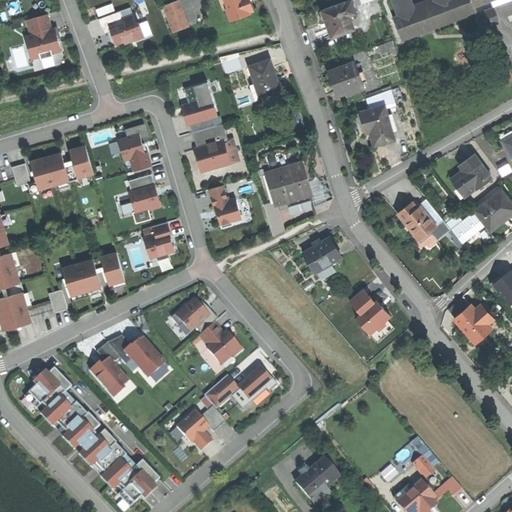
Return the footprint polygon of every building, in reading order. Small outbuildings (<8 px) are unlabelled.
[(179,0),(163,6),(173,33),(189,27),(179,0)] [(221,12),(226,11),(229,21),(248,14),(248,12),(252,10),(249,2),(248,0),(222,0),(217,2),(221,12)] [(392,15),(401,40),(478,12),(475,4),(473,0),(436,0),(398,13),(392,15)] [(393,0),(398,13),(436,0),(416,0),(413,1),(412,0),(393,0)] [(493,7),(490,0),(488,0),(475,4),(478,12),(493,7)] [(327,25),(332,39),(352,32),(346,15),(354,13),(351,1),(322,11),(327,25)] [(115,3),(97,6),(99,15),(116,12),(115,3)] [(130,7),(120,11),(123,18),(133,15),(130,7)] [(498,23),(493,7),(478,12),(484,28),(498,23)] [(120,11),(99,19),(104,34),(112,31),(113,34),(117,44),(126,40),(127,41),(135,38),(135,40),(144,36),(139,24),(137,25),(133,15),(123,18),(120,11)] [(25,37),(32,59),(40,57),(41,59),(54,56),(53,54),(62,51),(57,33),(56,28),(52,29),(48,14),(27,20),(31,35),(25,37)] [(374,46),(376,54),(392,49),(390,40),(374,46)] [(222,62),(226,74),(243,69),(238,56),(222,62)] [(249,87),(253,100),(278,93),(273,78),(271,71),(268,60),(248,66),(254,85),(249,87)] [(331,85),(334,95),(346,92),(346,94),(357,91),(356,88),(359,87),(358,83),(365,81),(362,72),(355,74),(351,64),(327,72),(331,85)] [(279,76),(273,78),(278,93),(284,91),(279,76)] [(198,160),(201,172),(231,163),(224,140),(228,139),(223,124),(216,126),(213,118),(218,116),(208,82),(184,89),(189,103),(187,104),(190,113),(184,115),(187,125),(190,124),(192,133),(193,133),(198,148),(202,147),(205,158),(198,160)] [(364,97),(367,110),(383,106),(393,103),(389,90),(364,97)] [(368,132),(372,145),(392,140),(383,106),(367,110),(358,113),(361,123),(364,133),(368,132)] [(135,171),(151,166),(147,152),(145,153),(143,144),(140,134),(139,134),(138,131),(127,135),(128,138),(119,141),(124,159),(131,157),(135,171)] [(501,143),(510,160),(511,159),(511,133),(510,134),(511,137),(501,143)] [(228,139),(224,140),(231,163),(238,161),(232,138),(228,139)] [(27,183),(31,193),(41,190),(40,189),(54,185),(68,181),(68,182),(79,179),(79,178),(94,173),(86,145),(71,150),(70,150),(73,160),(74,164),(66,166),(65,163),(61,152),(60,153),(47,157),(31,161),(34,171),(35,175),(37,180),(31,182),(27,183)] [(205,158),(202,147),(198,148),(195,148),(196,154),(198,160),(205,158)] [(450,181),(463,197),(474,188),(476,191),(491,179),(473,157),(466,162),(459,168),(462,171),(450,181)] [(27,183),(31,182),(25,163),(12,167),(16,180),(18,186),(27,183)] [(501,167),(504,174),(511,171),(511,167),(510,163),(501,167)] [(268,173),(276,203),(307,194),(303,179),(299,164),(268,173)] [(12,167),(0,170),(0,184),(16,180),(12,167)] [(152,174),(128,181),(135,201),(132,202),(135,212),(148,208),(149,209),(159,206),(156,195),(154,189),(157,189),(152,174)] [(70,186),(68,182),(68,181),(54,185),(56,190),(70,186)] [(218,213),(222,228),(233,225),(232,221),(242,218),(236,199),(228,201),(223,185),(209,189),(216,211),(217,211),(218,213)] [(511,206),(500,191),(472,212),(485,228),(478,234),(481,237),(502,220),(511,212),(511,206)] [(124,215),(135,212),(132,202),(121,205),(124,215)] [(262,206),(269,234),(283,230),(276,203),(262,206)] [(402,208),(396,213),(417,241),(427,233),(425,231),(432,226),(420,211),(417,214),(409,203),(402,208)] [(0,246),(9,244),(4,229),(0,215),(0,214),(2,214),(0,208),(0,246)] [(472,212),(466,217),(475,230),(478,234),(485,228),(472,212)] [(5,214),(0,215),(4,229),(9,227),(5,214)] [(455,216),(444,224),(449,230),(460,221),(455,216)] [(460,221),(449,230),(456,239),(458,243),(475,230),(466,217),(460,221)] [(440,219),(432,226),(425,231),(427,233),(434,242),(449,230),(444,224),(440,219)] [(155,234),(145,238),(151,258),(175,251),(171,240),(171,238),(172,237),(168,222),(153,226),(155,234)] [(458,249),(478,234),(475,230),(458,243),(456,239),(452,242),(458,249)] [(302,252),(316,275),(332,265),(330,262),(339,256),(334,248),(326,237),(321,241),(318,237),(310,242),(312,245),(302,252)] [(21,282),(20,282),(16,268),(11,253),(11,252),(1,255),(0,255),(0,288),(2,288),(6,287),(9,296),(5,297),(0,298),(0,317),(4,330),(17,327),(22,325),(32,322),(28,308),(27,307),(23,293),(25,293),(21,282)] [(16,252),(11,253),(16,268),(21,267),(16,252)] [(102,260),(104,267),(105,270),(109,283),(109,285),(110,285),(125,280),(117,252),(101,257),(102,260)] [(97,272),(96,269),(94,263),(93,259),(76,264),(63,268),(67,281),(68,285),(71,296),(101,287),(97,272)] [(104,267),(102,260),(94,263),(96,269),(104,267)] [(511,269),(494,280),(508,305),(511,303),(511,269)] [(111,289),(127,285),(125,280),(110,285),(111,289)] [(103,292),(101,287),(71,296),(73,301),(88,296),(103,292)] [(358,316),(372,333),(379,328),(380,329),(389,322),(387,320),(393,316),(379,299),(377,301),(365,287),(351,299),(362,313),(358,316)] [(53,292),(49,293),(51,302),(54,312),(68,308),(62,289),(53,292)] [(28,292),(25,293),(23,293),(27,307),(32,305),(28,292)] [(191,332),(195,327),(213,312),(208,308),(206,310),(198,299),(196,300),(187,304),(184,305),(184,307),(171,318),(179,326),(183,323),(191,332)] [(205,305),(198,299),(206,310),(208,308),(205,305)] [(51,302),(28,308),(32,322),(55,315),(54,312),(51,302)] [(470,306),(454,319),(464,331),(473,342),(489,328),(492,332),(498,327),(480,305),(474,310),(470,306)] [(218,319),(213,312),(195,327),(201,334),(214,322),(218,319)] [(224,334),(214,322),(201,334),(199,336),(209,347),(207,349),(220,364),(231,354),(234,357),(242,349),(232,337),(230,339),(225,333),(224,334)] [(122,336),(107,343),(110,347),(122,336)] [(122,336),(110,347),(122,360),(125,364),(131,359),(147,378),(165,363),(143,337),(140,340),(139,339),(131,346),(128,343),(122,336)] [(116,365),(122,360),(110,347),(107,343),(96,352),(100,355),(103,359),(105,362),(99,367),(97,364),(90,370),(114,398),(124,389),(123,387),(118,382),(125,376),(116,365)] [(39,375),(33,381),(36,385),(35,386),(24,396),(36,409),(40,405),(45,410),(40,414),(44,418),(52,427),(53,426),(63,437),(62,437),(74,450),(79,445),(81,447),(84,450),(79,455),(91,467),(91,466),(102,477),(101,478),(109,487),(112,490),(115,487),(120,492),(118,495),(130,507),(141,497),(142,496),(145,499),(157,487),(154,484),(160,479),(142,460),(136,467),(125,455),(126,455),(116,444),(117,443),(105,430),(98,436),(94,432),(100,426),(88,413),(87,414),(76,403),(76,404),(65,393),(72,386),(54,368),(48,373),(46,371),(44,373),(40,377),(39,375)] [(238,387),(240,389),(248,399),(263,386),(271,379),(269,377),(263,370),(259,373),(256,370),(238,387)] [(118,382),(123,387),(129,381),(125,376),(118,382)] [(270,376),(269,377),(271,379),(263,386),(266,389),(269,392),(277,384),(270,376)] [(232,396),(240,389),(238,387),(235,389),(225,377),(204,396),(213,406),(217,410),(232,396)] [(251,402),(266,389),(263,386),(248,399),(251,402)] [(243,409),(251,402),(248,399),(240,389),(232,396),(243,409)] [(201,417),(209,427),(213,431),(226,421),(217,410),(213,406),(201,417)] [(201,451),(213,440),(204,431),(207,429),(209,427),(201,417),(195,411),(177,427),(191,443),(193,441),(201,451)] [(420,436),(413,441),(424,455),(414,463),(426,479),(438,471),(435,466),(440,462),(420,436)] [(296,484),(316,507),(324,500),(331,495),(325,488),(338,477),(324,461),(296,484)] [(391,498),(402,511),(423,511),(427,510),(435,502),(431,497),(419,483),(410,490),(405,485),(391,498)] [(440,489),(431,497),(435,502),(445,494),(440,489)]
